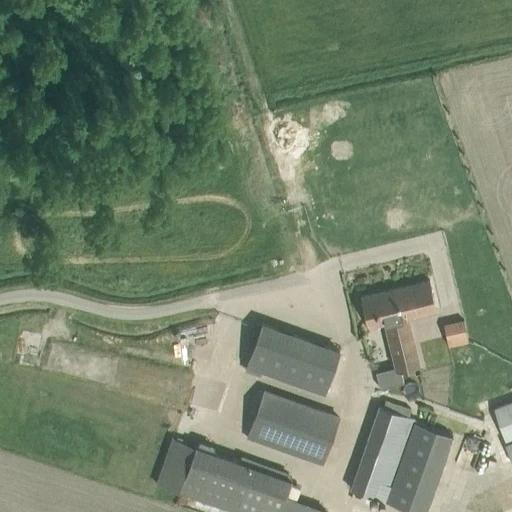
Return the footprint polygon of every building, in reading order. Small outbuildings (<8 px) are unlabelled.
[(368,326),(384,322),(395,370),(395,371),(400,370),(419,366),(408,316),(437,309),(430,279),(361,296),(368,326)] [(444,326),(448,346),(448,347),(468,343),(464,321),(444,326)] [(325,392),(340,350),(262,323),(247,365),(325,392)] [(340,417),(264,390),(250,428),(326,455),(340,417)] [(511,440),(511,399),(494,406),(497,416),(497,417),(500,424),(506,443),(511,440)] [(397,411),(399,405),(386,401),(384,406),(379,404),(349,489),(402,507),(404,508),(429,436),(411,430),(415,418),(403,414),(397,411)] [(326,455),(250,428),(246,441),(321,468),(326,455)] [(178,493),(231,511),(279,511),(284,500),(292,478),(195,444),(178,493)] [(316,511),(284,500),(279,511),(316,511)]
